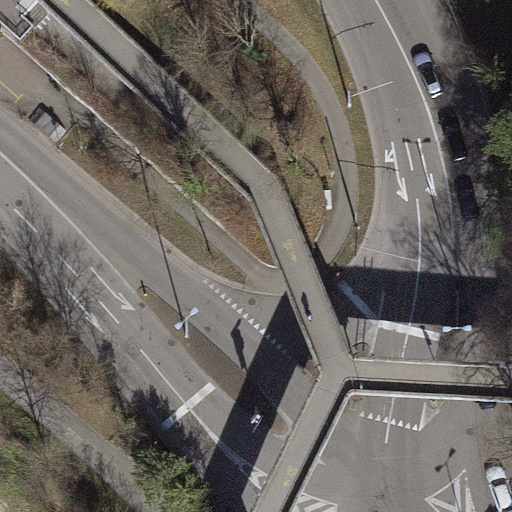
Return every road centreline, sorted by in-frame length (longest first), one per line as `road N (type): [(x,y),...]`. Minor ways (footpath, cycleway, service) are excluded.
road 1 (tertiary): [(490,422),(502,347),(487,240),(432,140)]
road 2 (tertiary): [(231,339),(0,153)]
road 3 (tertiary): [(0,183),(172,396)]
road 4 (tertiary): [(412,249),(377,489)]
road 5 (tertiary): [(172,396),(261,459),(342,490),(377,489)]
road 6 (tertiary): [(412,249),(370,310),(342,334),(276,349),(231,339)]
road 7 (tertiary): [(377,489),(231,339)]
road 8 (tertiary): [(369,0),(409,73),(432,140)]
road 9 (tertiary): [(377,489),(441,470),(490,422)]
road 10 (tertiary): [(172,396),(225,500),(240,511)]
